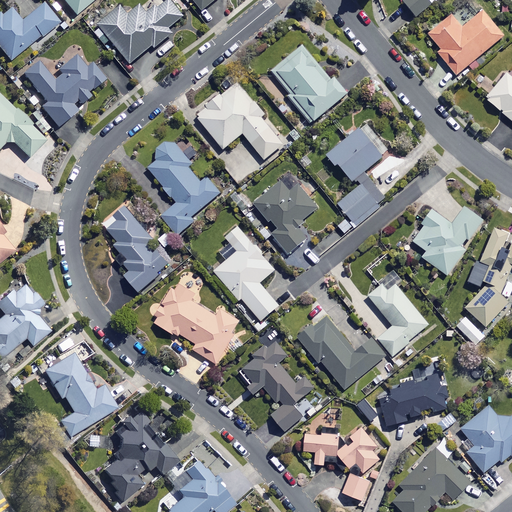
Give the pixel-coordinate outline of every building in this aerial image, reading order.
[(62,0),(74,14),(90,0),(62,0)] [(127,13),(120,4),(96,24),(129,63),(151,45),(153,47),(171,33),(167,28),(183,15),(170,0),(158,0),(145,11),(139,4),(127,13)] [(192,0),(201,10),(213,0),(192,0)] [(402,0),(415,16),(420,12),(424,17),(433,10),(429,5),(435,0),(402,0)] [(56,20),(42,2),(20,20),(7,5),(0,10),(0,49),(8,60),(56,20)] [(502,36),(481,10),(461,27),(450,14),(427,33),(440,48),(436,51),(455,74),(502,36)] [(88,24),(80,16),(73,23),(81,31),(88,24)] [(329,79),(301,45),(270,70),(288,93),(286,94),(309,122),(346,93),(332,76),(329,79)] [(84,65),(74,53),(57,67),(61,73),(52,80),(36,60),(21,72),(45,102),(39,106),(55,126),(81,105),(78,102),(88,94),(86,91),(102,78),(89,61),(84,65)] [(511,78),(505,73),(484,98),(511,121),(511,78)] [(263,114),(236,81),(195,115),(222,148),(241,132),(263,159),(282,143),(260,116),(263,114)] [(44,139),(0,96),(0,144),(7,138),(27,157),(44,139)] [(362,171),(381,156),(357,128),(325,155),(333,165),(336,163),(356,187),(337,203),(355,224),(385,199),(362,171)] [(191,162),(170,138),(152,152),(157,158),(146,167),(176,201),(160,215),(176,235),(193,220),(190,217),(219,192),(205,176),(199,181),(186,166),(191,162)] [(289,190),(280,180),(253,204),(275,229),(270,233),(287,253),(305,237),(294,225),(316,206),(296,183),(289,190)] [(151,239),(124,205),(102,223),(116,241),(112,244),(120,253),(116,256),(127,271),(123,274),(136,291),(168,265),(155,248),(150,252),(144,244),(151,239)] [(481,220),(462,206),(450,223),(430,208),(420,222),(424,225),(412,241),(425,250),(421,256),(446,274),(463,250),(458,246),(465,237),(468,238),(481,220)] [(344,217),(335,224),(342,233),(351,226),(344,217)] [(6,229),(0,222),(0,259),(13,249),(0,234),(6,229)] [(274,269),(237,225),(224,236),(229,243),(221,250),(227,258),(213,270),(237,299),(240,297),(259,320),(277,305),(258,282),(274,269)] [(506,233),(493,226),(466,280),(481,287),(463,307),(485,326),(507,301),(499,294),(511,268),(511,240),(504,236),(506,233)] [(194,293),(174,281),(150,319),(176,335),(178,332),(194,342),(191,348),(215,363),(233,334),(230,332),(238,319),(218,307),(214,314),(190,299),(194,293)] [(386,290),(381,283),(367,295),(391,325),(376,337),(391,355),(408,342),(407,340),(426,324),(394,283),(386,290)] [(30,294),(23,285),(12,293),(9,289),(0,295),(0,309),(4,314),(0,317),(0,355),(24,337),(29,345),(47,331),(32,310),(41,303),(32,292),(30,294)] [(353,349),(325,315),(308,329),(306,326),(295,335),(317,362),(320,360),(343,389),(384,355),(369,337),(353,349)] [(483,336),(464,316),(455,324),(475,344),(483,336)] [(288,352),(276,338),(234,373),(252,393),(261,385),(279,405),(269,414),(284,432),(302,416),(293,405),(314,386),(304,374),(294,383),(277,362),(288,352)] [(93,389),(71,353),(43,370),(59,397),(62,395),(72,412),(58,420),(68,435),(114,407),(101,385),(93,389)] [(449,406),(441,375),(376,392),(385,425),(408,419),(406,414),(430,408),(431,411),(449,406)] [(511,413),(504,419),(491,403),(459,428),(473,445),(465,451),(482,471),(498,459),(501,462),(511,453),(511,413)] [(112,429),(118,437),(117,456),(102,468),(118,490),(114,493),(120,501),(141,485),(133,474),(150,461),(159,473),(175,461),(160,441),(157,443),(141,422),(146,419),(139,409),(112,429)] [(455,420),(450,412),(437,420),(442,429),(455,420)] [(301,432),(302,449),(313,449),(313,464),(324,464),(325,453),(337,455),(347,467),(350,468),(341,491),(364,500),(373,477),(376,478),(382,462),(371,449),(375,444),(359,426),(346,438),(334,434),(339,422),(316,413),(308,432),(301,432)] [(469,480),(435,446),(397,484),(402,489),(391,501),(402,511),(422,511),(444,490),(451,498),(469,480)] [(222,511),(234,502),(195,458),(169,481),(182,495),(162,511),(205,511),(210,508),(213,511),(222,511)]
